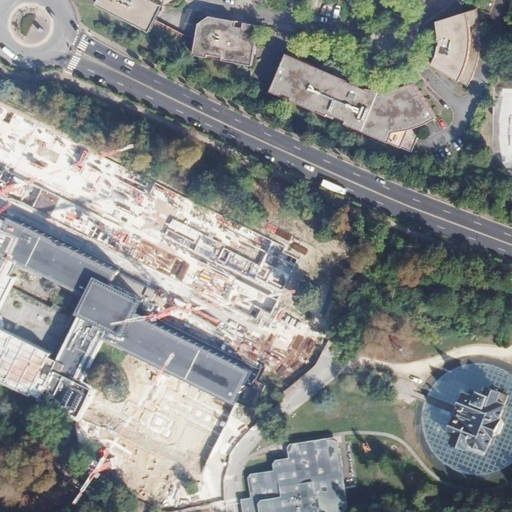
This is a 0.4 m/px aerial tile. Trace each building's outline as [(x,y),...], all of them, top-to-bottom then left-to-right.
[(93,0),(93,5),(149,33),(159,12),(162,12),(163,7),(151,1),(151,0),(93,0)] [(437,21),(440,40),(432,65),(449,75),(467,85),(469,81),(472,75),(474,70),(475,63),(477,57),(478,50),(479,44),(479,37),(479,32),(479,26),(478,21),(476,14),(474,9),(437,21)] [(31,14),(20,29),(38,42),(49,27),(31,14)] [(208,17),(197,24),(192,54),(252,64),(259,26),(208,17)] [(318,68),(286,54),(270,89),(409,150),(422,124),(434,116),(413,82),(381,91),(365,85),(364,86),(346,78),(347,77),(333,57),(318,68)] [(499,118),(511,118),(511,101),(500,101),(499,118)] [(284,247),(0,107),(0,181),(5,185),(0,195),(256,321),(261,310),(270,314),(297,260),(281,252),(284,247)] [(0,242),(3,244),(0,248),(0,252),(19,262),(87,297),(77,317),(81,319),(109,333),(106,338),(235,404),(244,386),(251,371),(137,313),(144,300),(113,285),(120,272),(15,219),(14,221),(6,217),(0,229),(0,242)] [(29,394),(38,399),(54,362),(44,356),(45,354),(0,330),(0,306),(16,276),(13,275),(19,262),(0,252),(0,382),(28,397),(29,394)] [(54,362),(38,399),(36,401),(77,422),(96,386),(85,380),(106,338),(109,333),(81,319),(58,364),(54,362)] [(318,320),(316,328),(327,331),(329,323),(318,320)] [(199,397),(157,378),(143,408),(112,395),(97,429),(130,444),(114,479),(151,496),(167,461),(201,476),(219,437),(188,422),(199,397)] [(244,386),(235,404),(239,406),(248,389),(244,386)] [(459,413),(450,432),(456,435),(453,442),(483,455),(508,396),(488,387),(486,394),(480,391),(477,398),(467,394),(461,408),(459,413)] [(252,479),(255,499),(249,500),(250,511),(319,511),(345,508),(340,474),(335,441),(286,448),(288,468),(278,469),(279,475),(252,479)]
